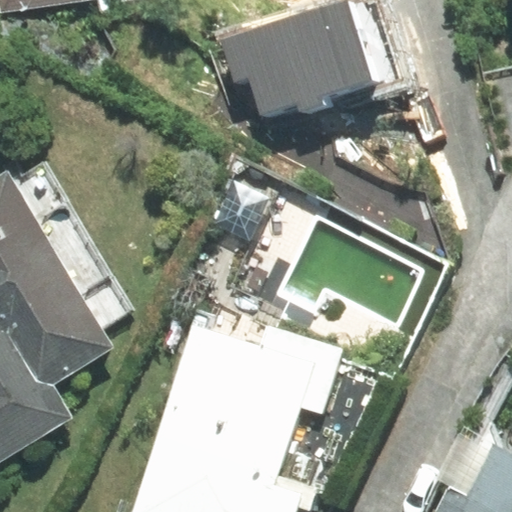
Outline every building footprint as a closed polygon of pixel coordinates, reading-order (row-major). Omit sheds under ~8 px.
[(0,0),(0,18),(100,6),(103,7),(107,8),(110,9),(114,9),(117,9),(120,9),(124,9),(127,9),(131,9),(134,8),(137,7),(141,6),(144,5),(147,4),(150,3),(153,1),(154,0),(0,0)] [(384,9),(224,52),(239,108),(265,101),(274,136),(408,100),(384,9)] [(136,320),(54,176),(47,163),(0,188),(0,472),(76,429),(57,396),(118,361),(104,337),(136,320)] [(256,356),(194,337),(140,511),(308,511),(315,491),(284,481),(306,407),(336,416),(357,349),(266,321),(256,356)] [(511,511),(511,461),(486,450),(458,511),(511,511)]
